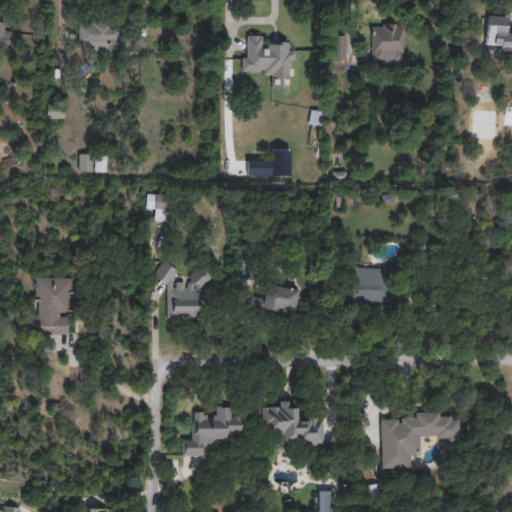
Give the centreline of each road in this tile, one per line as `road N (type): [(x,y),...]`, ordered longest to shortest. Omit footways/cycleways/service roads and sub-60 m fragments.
road 1 (residential): [(163,371),(175,364),(511,360)]
road 2 (residential): [(154,511),(163,371)]
